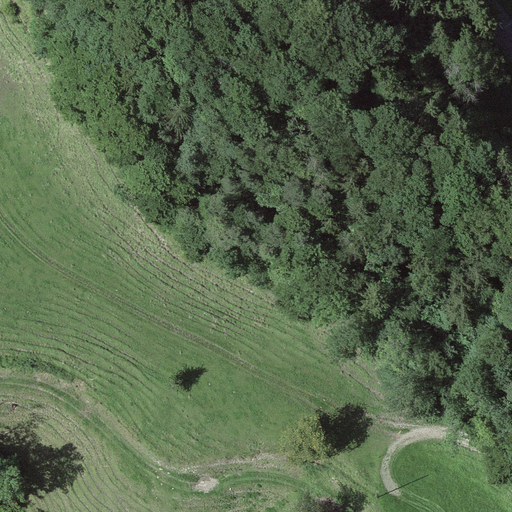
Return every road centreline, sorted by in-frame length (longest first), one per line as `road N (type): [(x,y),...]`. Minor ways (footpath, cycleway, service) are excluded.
road 1 (track): [(389,463),(271,382),(35,248),(0,210)]
road 2 (track): [(418,511),(389,476),(394,451),(409,437),(463,436),(511,460)]
